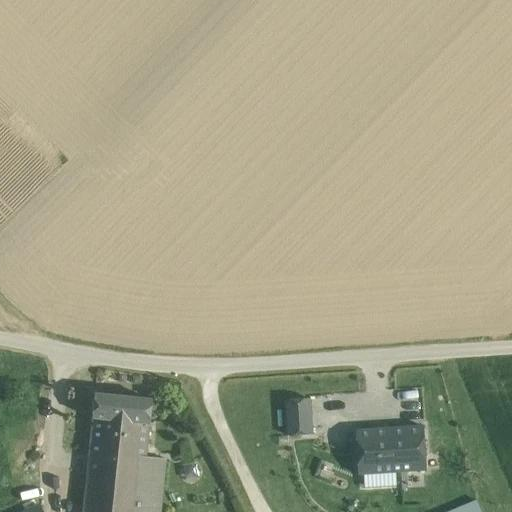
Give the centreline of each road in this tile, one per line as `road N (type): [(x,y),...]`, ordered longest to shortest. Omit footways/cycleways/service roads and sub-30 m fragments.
road 1 (track): [(511,349),(186,371),(0,343)]
road 2 (unknown): [(389,358),(408,474),(314,509)]
road 3 (track): [(60,354),(56,511)]
road 4 (track): [(266,511),(201,370)]
